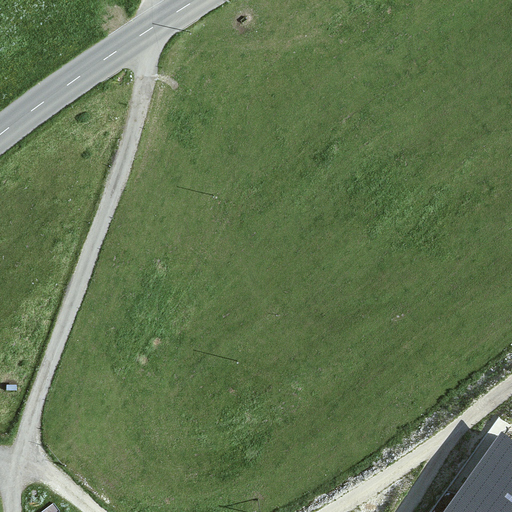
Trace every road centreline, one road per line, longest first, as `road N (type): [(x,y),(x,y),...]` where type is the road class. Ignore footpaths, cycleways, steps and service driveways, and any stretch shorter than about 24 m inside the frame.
road 1 (track): [(11,511),(18,456),(114,182),(154,24)]
road 2 (track): [(320,511),(511,374)]
road 3 (tertiary): [(193,0),(0,133)]
road 4 (track): [(0,454),(43,466),(103,511)]
